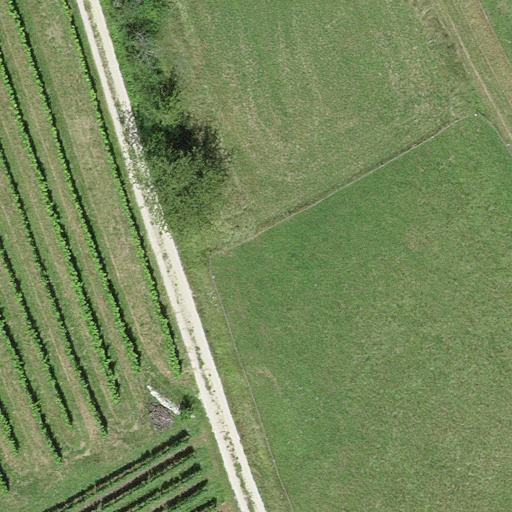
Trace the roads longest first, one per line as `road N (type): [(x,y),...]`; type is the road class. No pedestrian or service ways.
road 1 (track): [(82,0),(247,511)]
road 2 (track): [(511,123),(455,0)]
